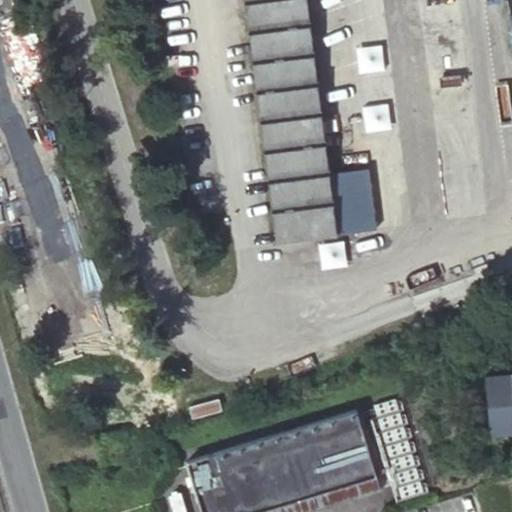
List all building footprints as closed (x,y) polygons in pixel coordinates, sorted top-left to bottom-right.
[(244,0),(275,242),(336,234),(306,0),(244,0)] [(480,425),(511,424),(511,361),(479,362),(480,425)] [(423,490),(396,400),(374,406),(401,496),(423,490)] [(303,511),(379,489),(355,410),(186,461),(200,511),(303,511)] [(131,457),(124,432),(97,440),(105,465),(131,457)]
